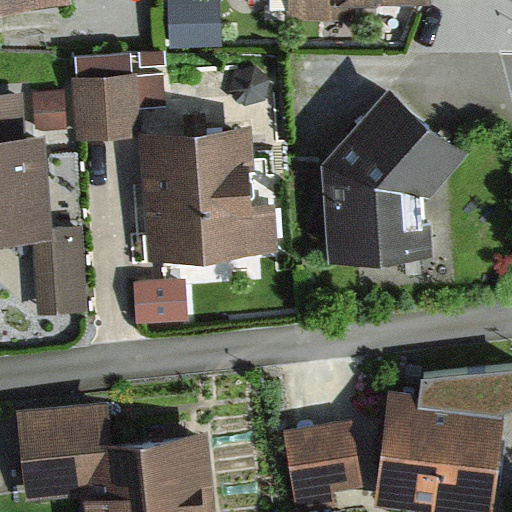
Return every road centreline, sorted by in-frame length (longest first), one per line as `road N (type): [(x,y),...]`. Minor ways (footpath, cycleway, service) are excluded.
road 1 (residential): [(0,382),(511,316)]
road 2 (residential): [(0,25),(121,18)]
